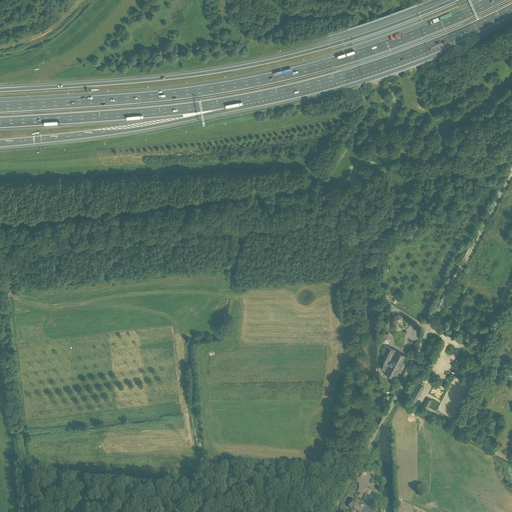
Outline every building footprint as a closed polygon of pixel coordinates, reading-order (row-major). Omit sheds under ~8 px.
[(398,313),(394,316),(394,321),(398,323),(402,321),(402,316),(398,313)] [(380,320),(381,326),(383,326),(384,330),(388,329),(387,319),(380,320)] [(383,332),(380,337),(382,342),(388,343),(391,338),(389,333),(383,332)] [(381,369),(385,371),(384,373),(395,379),(407,357),(385,345),(382,350),(382,351),(381,353),(383,355),(381,360),(381,369)] [(419,384),(410,399),(416,402),(424,387),(419,384)] [(427,398),(423,406),(427,408),(432,400),(427,398)] [(365,511),(366,511),(362,510),(365,505),(353,500),(350,507),(359,511),(365,511)]
